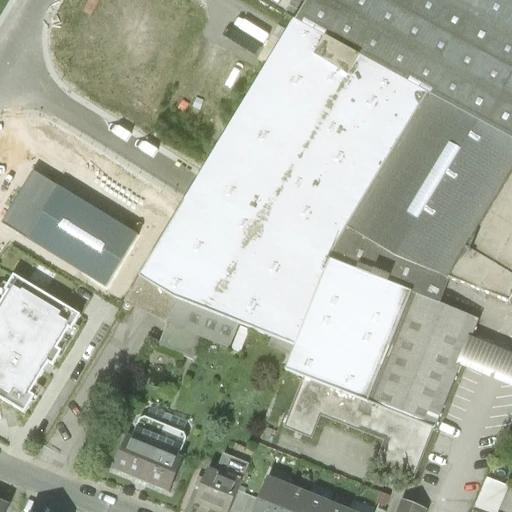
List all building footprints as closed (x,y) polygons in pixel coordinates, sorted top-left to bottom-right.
[(193,21),(158,0),(112,0),(83,49),(100,59),(88,79),(139,110),(193,21)] [(426,94),(511,141),(511,3),(506,0),(310,0),(296,24),(426,94)] [(328,261),(348,229),(426,94),(296,24),(294,23),(123,309),(130,313),(133,306),(168,319),(166,324),(240,354),(250,330),(272,338),(268,346),(292,356),(286,372),(304,379),(434,431),(460,367),(471,340),(478,321),(440,306),(388,284),(390,278),(360,266),(357,272),(328,261)] [(511,141),(426,94),(348,229),(397,260),(450,280),(511,304),(511,302),(511,141)] [(138,237),(33,173),(2,225),(106,289),(138,237)] [(388,284),(440,306),(450,280),(397,260),(348,229),(328,261),(357,272),(360,266),(390,278),(388,284)] [(0,399),(24,414),(34,398),(30,395),(48,365),(52,367),(62,352),(57,349),(69,330),(71,331),(80,317),(14,277),(5,291),(8,293),(0,305),(0,399)] [(511,356),(500,352),(471,340),(460,367),(490,379),(511,388),(511,356)] [(434,431),(304,379),(284,429),(312,440),(321,418),(384,442),(375,465),(414,481),(434,431)] [(127,438),(114,471),(169,494),(183,461),(179,458),(186,440),(184,435),(145,419),(139,421),(132,439),(127,438)] [(199,492),(194,504),(215,511),(230,511),(238,492),(249,466),(224,456),(217,474),(208,471),(204,481),(198,478),(193,489),(199,492)] [(474,511),(498,511),(509,488),(488,480),(474,511)] [(280,511),(289,490),(269,481),(261,502),(256,511),(280,511)] [(303,511),(309,498),(289,490),(280,511),(303,511)] [(238,492),(230,511),(243,511),(249,497),(238,492)] [(249,497),(243,511),(256,511),(261,502),(249,497)] [(326,511),(329,506),(309,498),(303,511),(326,511)] [(9,511),(12,508),(0,503),(0,511),(9,511)]
